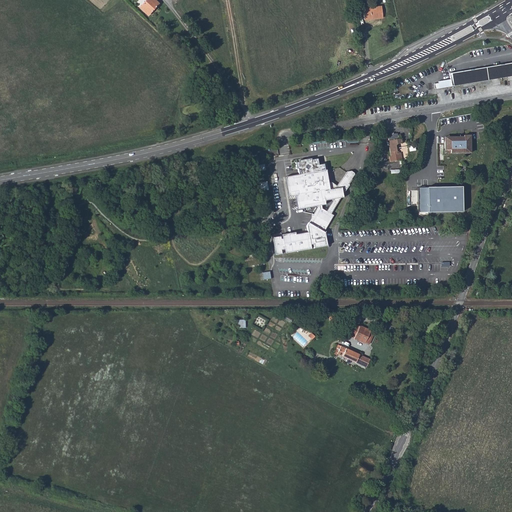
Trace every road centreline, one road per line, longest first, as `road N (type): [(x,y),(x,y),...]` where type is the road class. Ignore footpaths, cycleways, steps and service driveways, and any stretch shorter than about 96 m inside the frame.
road 1 (secondary): [(0,179),(144,153),(250,123),(396,66),(496,13)]
road 2 (unclassified): [(511,175),(366,511)]
road 3 (unclassified): [(284,136),(511,95)]
road 4 (track): [(121,511),(0,480)]
